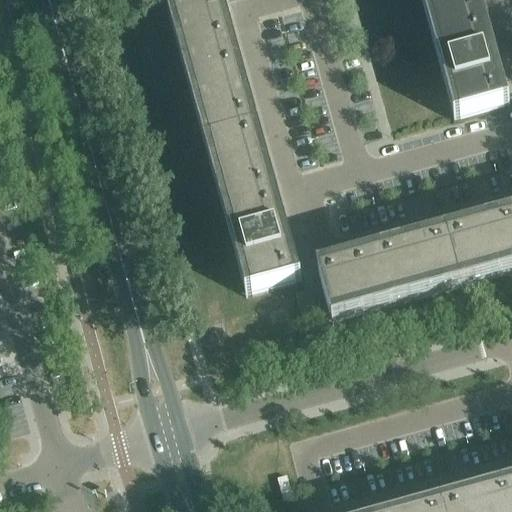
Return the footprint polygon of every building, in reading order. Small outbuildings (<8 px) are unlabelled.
[(491,62),(473,0),(426,0),(461,122),(504,110),(496,81),(501,79),(502,80),(503,80),(497,59),(496,59),(496,61),(491,62)] [(282,237),(218,6),(175,18),(252,298),(296,286),(288,256),(293,255),(293,256),(295,255),(289,234),(288,235),(288,236),(282,237)] [(511,224),(319,278),(331,321),(511,271),(511,224)] [(311,294),(297,298),(303,320),(317,316),(311,294)] [(287,479),(277,481),(284,504),(293,502),(287,479)] [(511,511),(511,493),(444,511),(511,511)]
